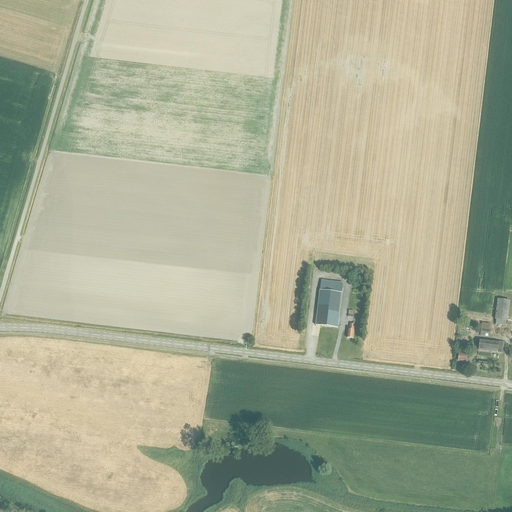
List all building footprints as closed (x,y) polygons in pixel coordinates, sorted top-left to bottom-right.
[(321,280),(320,290),(315,326),(337,328),(343,283),(321,280)] [(496,325),(506,326),(509,301),(499,300),(496,325)] [(480,336),(490,337),(491,324),(482,323),(480,336)] [(479,351),(502,353),(504,343),(480,340),(479,351)] [(459,362),(467,363),(468,355),(460,354),(459,362)]
